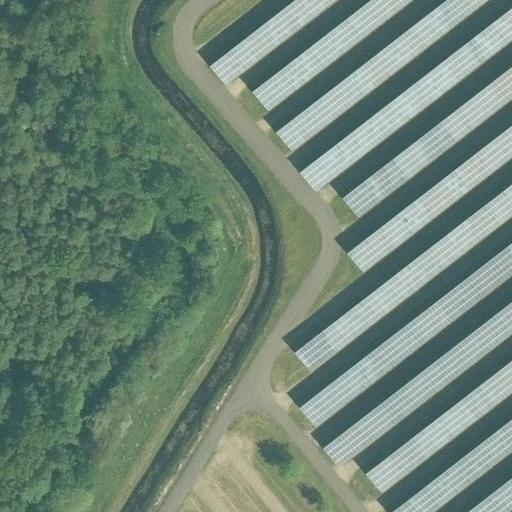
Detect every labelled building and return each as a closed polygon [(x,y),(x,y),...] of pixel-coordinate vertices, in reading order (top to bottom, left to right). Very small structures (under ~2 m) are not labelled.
[(336,0),(291,0),(208,65),(225,87),(336,0)] [(414,0),(368,0),(252,91),(269,113),(414,0)] [(489,0),(444,0),(275,131),(292,153),(489,0)] [(511,40),(511,5),(298,172),(315,194),(511,40)] [(511,99),(511,63),(342,196),(359,218),(511,99)] [(511,158),(511,122),(345,253),(362,275),(511,158)] [(511,217),(511,182),(295,351),(312,373),(511,217)] [(511,276),(511,241),(300,406),(317,428),(511,276)] [(511,334),(511,299),(322,447),(339,469),(511,334)] [(511,394),(511,359),(366,473),(383,495),(511,394)] [(435,511),(511,452),(511,417),(390,511),(435,511)] [(509,511),(511,511),(511,476),(465,511),(509,511)]
